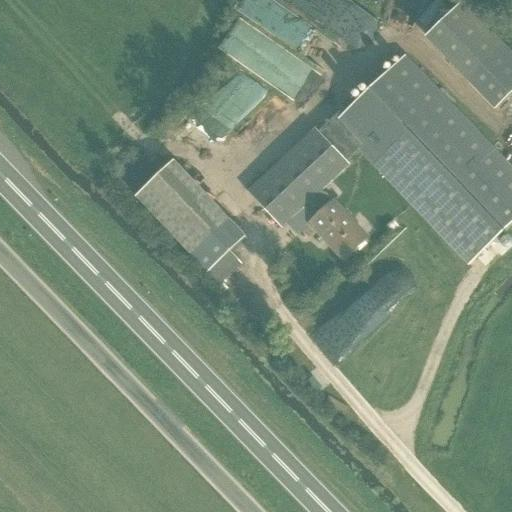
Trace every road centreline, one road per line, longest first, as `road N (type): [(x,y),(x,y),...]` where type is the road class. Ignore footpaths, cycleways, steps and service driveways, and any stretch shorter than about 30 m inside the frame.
road 1 (trunk): [(329,511),(0,171)]
road 2 (unclassified): [(251,511),(0,252)]
road 3 (unclassified): [(276,308),(457,511)]
